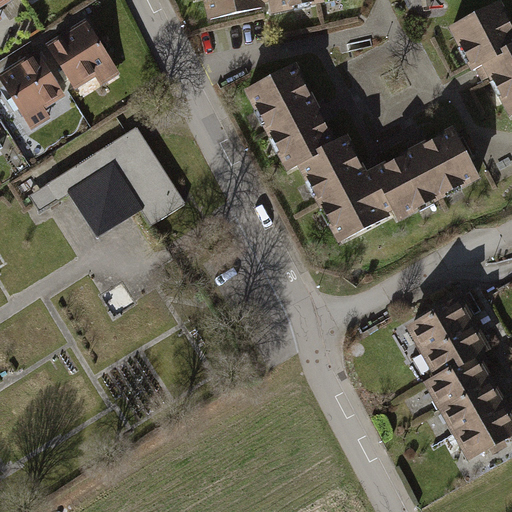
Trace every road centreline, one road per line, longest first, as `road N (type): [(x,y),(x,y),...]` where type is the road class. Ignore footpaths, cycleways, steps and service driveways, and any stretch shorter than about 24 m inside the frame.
road 1 (residential): [(141,0),(308,331)]
road 2 (residential): [(511,232),(466,247),(308,331)]
road 3 (residential): [(308,331),(328,391),(393,511)]
